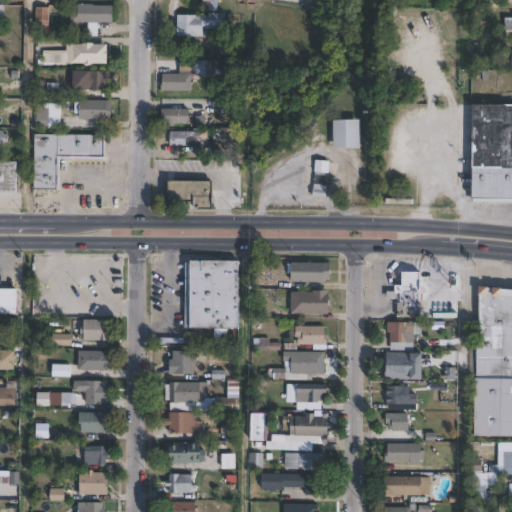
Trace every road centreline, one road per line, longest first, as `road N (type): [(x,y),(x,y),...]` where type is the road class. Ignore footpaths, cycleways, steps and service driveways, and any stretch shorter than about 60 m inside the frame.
road 1 (primary): [(0,238),(490,249)]
road 2 (primary): [(511,230),(51,216)]
road 3 (residential): [(135,511),(139,239)]
road 4 (residential): [(353,511),(355,242)]
road 5 (residential): [(139,216),(140,0)]
